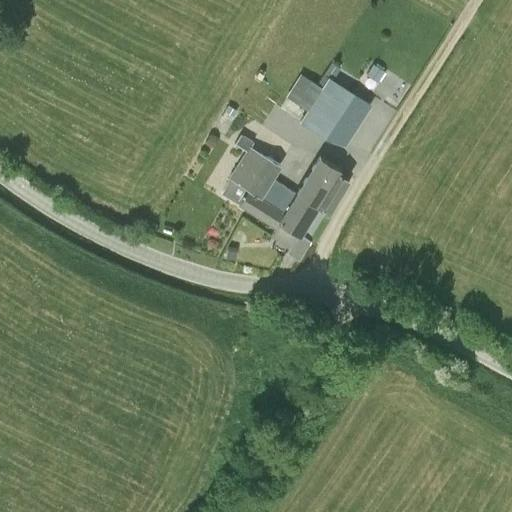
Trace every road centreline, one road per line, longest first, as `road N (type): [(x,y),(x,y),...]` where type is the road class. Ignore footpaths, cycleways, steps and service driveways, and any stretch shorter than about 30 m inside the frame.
road 1 (unclassified): [(511,370),(346,296),(180,270),(69,219),(0,174)]
road 2 (track): [(476,0),(358,181),(300,289)]
road 3 (track): [(234,511),(310,383),(346,296)]
